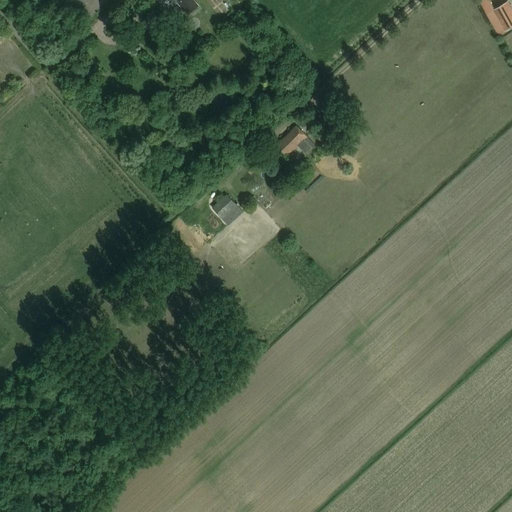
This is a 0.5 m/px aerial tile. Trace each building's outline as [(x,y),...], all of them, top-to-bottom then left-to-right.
[(157,0),(161,4),(164,0),(167,0),(173,6),(177,2),(188,14),(198,5),(192,0),(157,0)] [(511,9),(508,3),(493,12),(504,33),(511,28),(511,9)] [(169,32),(155,15),(145,23),(159,40),(169,32)] [(314,145),(296,126),(278,143),(281,146),(279,148),(285,154),(286,152),(289,155),(298,146),(305,154),(314,145)] [(227,195),(211,208),(227,226),(243,212),(227,195)]
